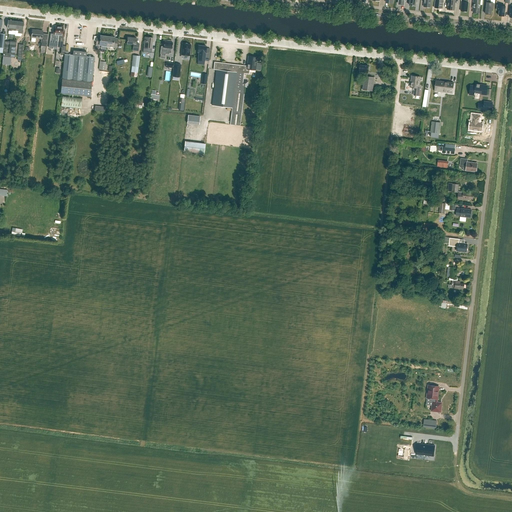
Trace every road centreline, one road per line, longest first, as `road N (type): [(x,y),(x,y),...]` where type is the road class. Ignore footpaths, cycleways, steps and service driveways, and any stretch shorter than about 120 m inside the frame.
road 1 (unclassified): [(501,69),(0,8)]
road 2 (unclassified): [(457,425),(501,69)]
road 3 (tertiary): [(511,31),(249,0)]
road 4 (unknown): [(397,56),(377,227)]
